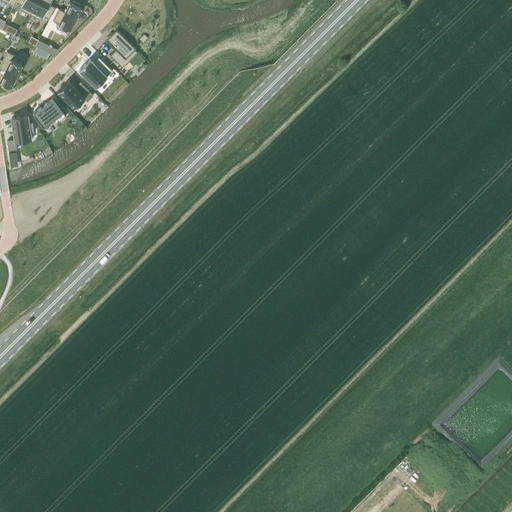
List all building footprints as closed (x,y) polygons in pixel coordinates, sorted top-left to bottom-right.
[(16,0),(16,1),(21,4),(19,8),(30,14),(36,0),(16,0)] [(36,0),(30,14),(41,20),(43,15),(49,18),(55,6),(49,3),(50,0),(36,0)] [(59,8),(53,20),(59,23),(56,27),(68,33),(73,23),(75,24),(79,17),(77,16),(81,7),(81,8),(82,7),(79,6),(80,4),(73,0),(72,2),(70,1),(69,1),(70,1),(65,11),(59,8)] [(117,29),(106,39),(116,49),(110,55),(119,64),(125,58),(128,61),(138,51),(135,49),(136,48),(117,29)] [(7,51),(0,64),(0,67),(5,70),(0,78),(0,80),(2,81),(1,83),(8,87),(9,85),(11,86),(12,86),(11,86),(25,60),(7,51)] [(90,58),(79,69),(96,85),(112,70),(99,57),(94,62),(90,58)] [(69,79),(57,91),(58,91),(74,107),(74,108),(84,98),(87,100),(93,95),(80,82),(75,87),(68,81),(69,80),(69,79)] [(46,102),(33,112),(44,126),(56,117),(63,111),(53,99),(52,97),(46,102)] [(15,139),(7,140),(8,150),(17,148),(16,142),(31,140),(30,132),(34,131),(33,122),(29,123),(27,115),(12,117),(15,139)]
